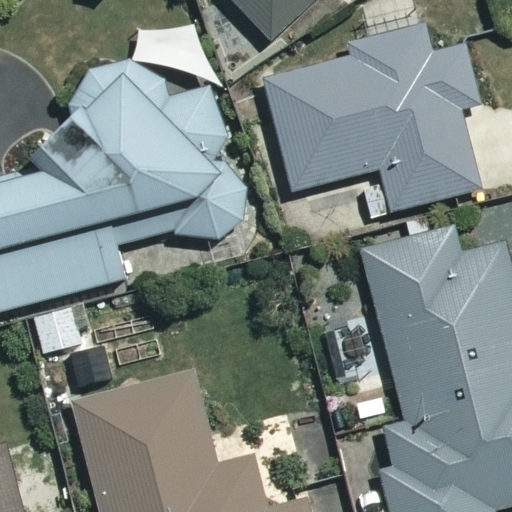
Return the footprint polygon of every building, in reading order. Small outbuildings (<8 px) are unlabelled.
[(238,0),(280,44),(327,0),(238,0)] [(0,324),(134,280),(125,252),(174,238),(230,243),(267,226),(202,24),(141,41),(149,63),(76,105),(92,141),(46,156),(54,183),(0,200),(0,324)] [(441,60),(432,24),(360,43),(365,63),(277,86),(306,199),(394,176),(404,214),(491,192),(470,111),(488,107),(474,52),(441,60)] [(511,256),(470,267),(462,235),(374,257),(417,425),(382,434),(401,511),(508,511),(511,511),(511,256)] [(204,382),(88,410),(109,497),(65,507),(66,511),(284,511),(272,464),(227,475),(204,382)] [(0,454),(0,511),(28,511),(13,451),(0,454)]
